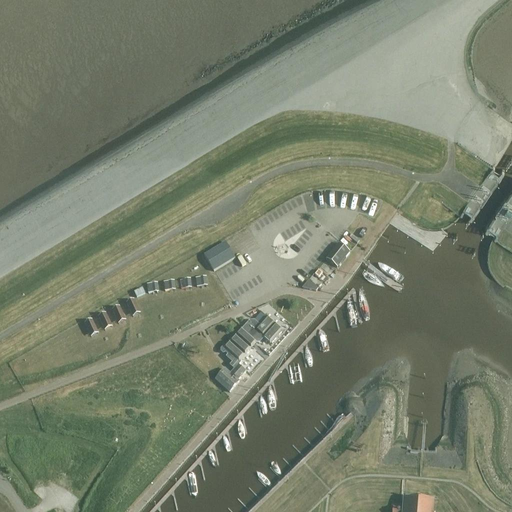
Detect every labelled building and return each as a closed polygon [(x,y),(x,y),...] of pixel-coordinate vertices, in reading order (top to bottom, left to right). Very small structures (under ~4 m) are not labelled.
[(350,238),(358,244),(360,241),(352,235),(350,238)] [(205,256),(214,272),(236,259),(226,243),(205,256)] [(340,244),(327,260),(338,269),(351,253),(340,244)] [(196,279),(198,288),(202,287),(202,286),(207,285),(206,278),(196,279)] [(192,287),(191,280),(181,281),(182,290),(186,289),(186,288),(192,287)] [(309,281),(303,289),(316,292),(318,290),(309,281)] [(175,289),(174,282),(164,283),(166,292),(170,291),(170,290),(175,289)] [(148,285),(149,294),(153,293),(153,292),(159,291),(158,284),(148,285)] [(146,294),(143,289),(135,293),(137,298),(146,294)] [(127,304),(134,317),(141,314),(134,301),(127,304)] [(113,311),(119,324),(126,321),(120,308),(113,311)] [(99,317),(106,331),(112,327),(106,314),(99,317)] [(250,322),(243,330),(255,341),(257,340),(261,339),(263,337),(271,344),(283,332),(268,318),(267,319),(261,314),(255,322),(250,322)] [(85,324),(92,338),(99,334),(92,321),(85,324)] [(233,364),(230,367),(233,369),(235,371),(239,366),(241,364),(242,359),(245,355),(248,355),(249,353),(249,350),(256,343),(255,341),(243,330),(225,349),(223,349),(222,350),(222,353),(223,354),(225,354),(226,354),(228,356),(227,358),(233,364)] [(226,370),(216,380),(230,393),(240,383),(238,381),(246,373),(239,366),(235,371),(231,375),(226,370)] [(433,511),(434,501),(405,499),(405,506),(394,506),(393,511),(433,511)]
